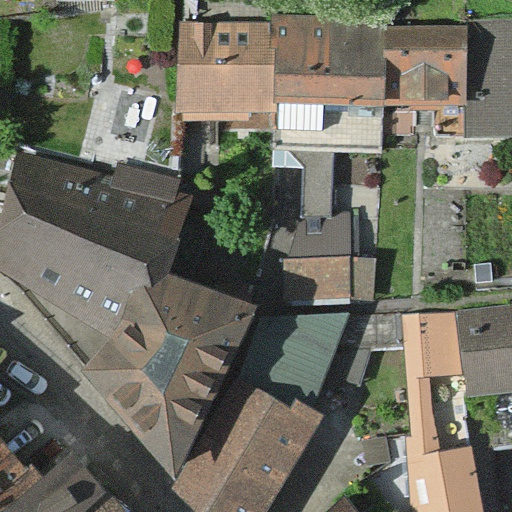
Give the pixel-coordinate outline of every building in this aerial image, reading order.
[(264,20),(176,22),(178,118),(274,115),(274,101),(384,103),(384,106),(463,105),(461,26),(376,28),(376,16),(264,19),(264,20)] [(511,18),(465,19),(465,138),(511,138),(511,18)] [(274,101),(274,115),(273,163),(309,163),(308,220),(278,220),(278,257),(291,266),(371,265),(371,256),(358,253),(359,205),(335,204),(336,158),(384,159),(384,106),(384,103),(274,101)] [(210,211),(27,166),(6,279),(143,322),(94,381),(191,482),(181,500),(194,511),(284,511),(334,433),(253,390),(286,318),(189,279),(210,211)] [(371,265),(291,266),(289,306),(372,303),(371,265)] [(412,427),(406,428),(411,493),(416,511),(484,511),(462,396),(434,398),(432,368),(462,366),(455,309),(402,312),(412,427)] [(511,313),(464,319),(474,404),(511,399),(511,313)] [(0,511),(135,511),(87,458),(60,481),(0,427),(0,511)]
